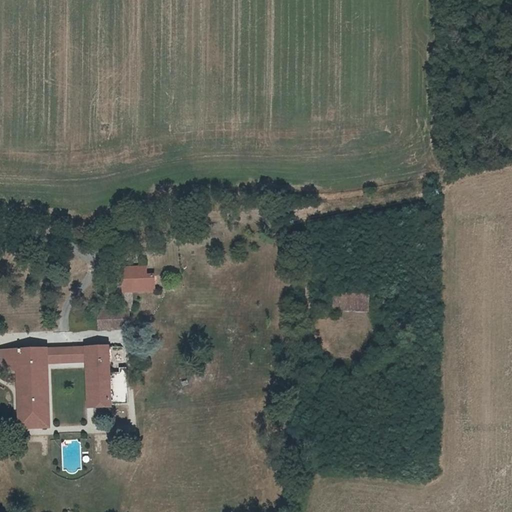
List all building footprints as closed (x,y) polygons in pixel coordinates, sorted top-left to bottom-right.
[(168,282),(160,282),(152,282),(152,271),(136,271),(136,296),(145,295),(168,295),(168,282)] [(152,282),(160,282),(160,271),(152,271),(152,282)] [(145,295),(136,296),(136,314),(139,314),(145,314),(145,295)] [(109,329),(118,329),(118,314),(109,314),(109,329)] [(139,329),(139,314),(136,314),(120,314),(120,329),(139,329)] [(51,424),(51,363),(52,350),(10,349),(10,353),(10,363),(30,362),(30,371),(30,410),(30,424),(51,424)] [(52,350),(51,363),(98,362),(98,350),(63,350),(52,350)] [(118,350),(98,350),(98,362),(98,384),(118,385),(118,350)] [(30,362),(10,363),(10,371),(30,371),(30,362)] [(118,385),(98,384),(98,408),(118,408),(118,407),(118,385)]
